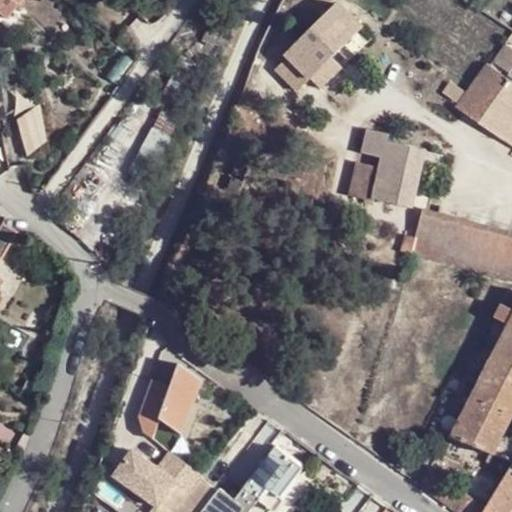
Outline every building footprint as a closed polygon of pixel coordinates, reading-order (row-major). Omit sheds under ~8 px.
[(0,0),(13,10),(20,0),(0,0)] [(289,56),(313,80),(364,30),(338,3),(287,54),(289,56)] [(300,92),(313,80),(289,56),(275,69),(300,92)] [(467,94),(458,105),(456,108),(511,145),(511,83),(506,79),(489,67),(487,65),(473,84),(467,94)] [(451,100),(458,105),(467,94),(460,88),(451,100)] [(18,152),(46,146),(39,108),(10,114),(18,152)] [(383,159),(388,141),(390,134),(367,129),(361,153),(383,159)] [(160,135),(144,137),(146,155),(162,152),(160,135)] [(411,208),(418,182),(425,153),(426,150),(388,141),(383,159),(381,168),(374,198),(375,199),(411,208)] [(425,153),(418,182),(435,186),(442,156),(425,153)] [(374,198),(381,168),(357,163),(349,194),(364,198),(375,201),(375,199),(374,198)] [(372,211),(375,201),(364,198),(361,208),(372,211)] [(416,235),(411,255),(499,279),(511,283),(511,232),(423,209),(416,235)] [(1,225),(0,226),(0,259),(15,234),(1,225)] [(496,316),(511,325),(511,323),(511,308),(503,304),(496,316)] [(496,353),(491,364),(453,437),(492,459),(511,421),(511,323),(511,325),(496,353)] [(480,358),(491,364),(496,353),(485,348),(480,358)] [(170,388),(150,382),(138,419),(142,435),(152,441),(160,422),(184,435),(199,380),(177,364),(170,388)] [(364,430),(362,436),(369,438),(371,431),(364,430)] [(244,491),(259,502),(267,492),(279,501),(302,469),(274,449),(244,491)] [(179,485),(193,494),(206,477),(172,455),(161,472),(135,454),(117,480),(162,510),(179,485)] [(511,511),(511,464),(484,507),(481,511),(511,511)] [(432,469),(418,486),(451,511),(481,511),(484,507),(432,469)] [(251,511),(259,502),(244,491),(234,504),(220,493),(219,496),(201,483),(179,511),(251,511)] [(267,492),(259,502),(272,511),(274,511),(281,502),(279,501),(267,492)] [(272,511),(259,502),(251,511),(272,511)]
